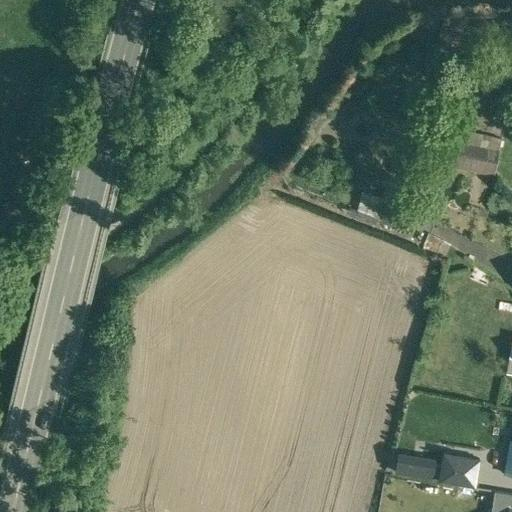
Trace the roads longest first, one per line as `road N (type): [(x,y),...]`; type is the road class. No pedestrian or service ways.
road 1 (primary): [(11,511),(138,0)]
road 2 (unknown): [(304,0),(262,79),(149,204),(123,227),(33,274),(0,277)]
